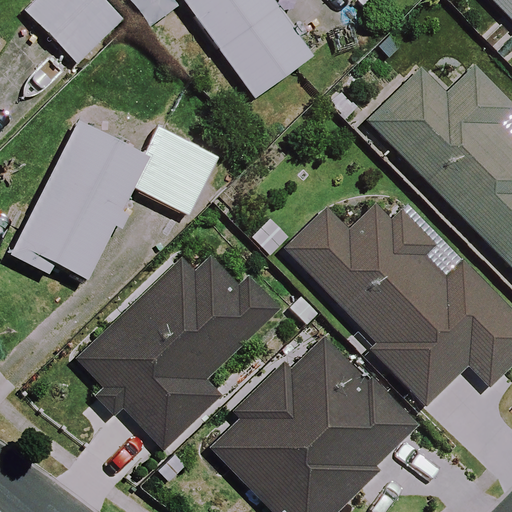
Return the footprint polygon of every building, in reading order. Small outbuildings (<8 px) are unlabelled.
[(113,21),(92,0),(34,0),(21,14),(70,64),(113,21)] [(169,0),(248,112),(310,69),(261,0),(169,0)] [(511,0),(481,0),(511,32),(511,0)] [(415,74),(361,126),(511,283),(511,147),(492,127),(505,115),(457,64),(430,90),(415,74)] [(44,269),(79,288),(130,193),(186,220),(216,159),(79,92),(0,254),(0,262),(38,281),(44,269)] [(343,225),(327,209),(274,259),(423,418),(469,374),(486,392),(511,368),(511,319),(385,185),(343,225)] [(156,218),(83,289),(102,309),(175,238),(156,218)] [(67,376),(150,461),(170,441),(181,452),(203,431),(192,420),(214,398),(199,383),(273,311),(234,272),(215,290),(186,260),(67,376)] [(198,446),(260,511),(350,511),(385,479),(377,470),(418,432),(347,358),(338,367),(311,339),(309,341),(198,446)]
